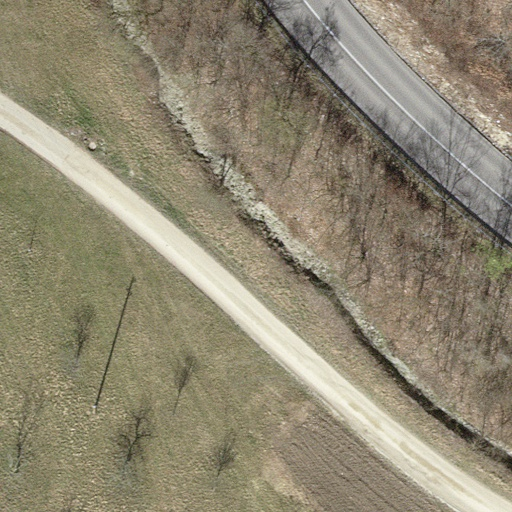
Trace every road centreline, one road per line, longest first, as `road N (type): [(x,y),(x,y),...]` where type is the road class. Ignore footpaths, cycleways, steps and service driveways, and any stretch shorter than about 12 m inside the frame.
road 1 (track): [(0,109),(69,157),(431,472),(491,511)]
road 2 (tertiary): [(511,201),(399,102),(310,0)]
